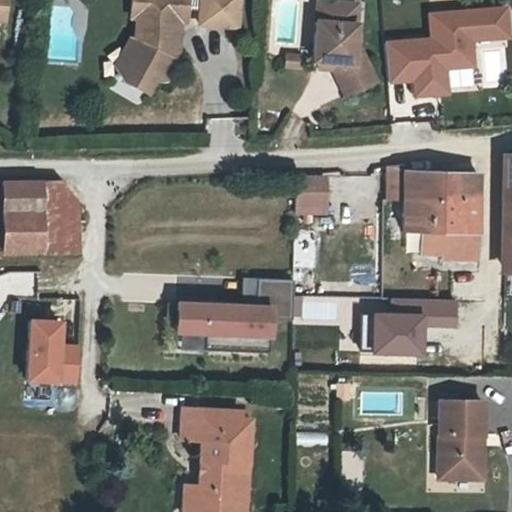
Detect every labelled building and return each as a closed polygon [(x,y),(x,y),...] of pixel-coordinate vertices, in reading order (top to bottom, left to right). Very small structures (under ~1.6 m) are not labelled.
[(133,52),(123,71),(147,83),(154,71),(165,68),(172,54),(164,42),(168,28),(173,28),(174,16),(175,2),(180,2),(180,0),(127,0),(127,10),(133,10),(132,29),(130,29),(122,45),(133,52)] [(242,26),(240,0),(196,0),(198,29),(242,26)] [(381,78),(360,36),(361,20),(352,20),(354,0),(327,0),(322,5),(318,56),(325,57),(338,58),(337,65),(352,92),(381,78)] [(363,0),(357,0),(354,0),(352,20),(361,20),(363,0)] [(427,37),(384,40),(386,85),(411,84),(412,95),(510,90),(505,7),(426,12),(427,37)] [(115,58),(123,71),(133,52),(122,45),(115,58)] [(401,188),(474,190),(475,158),(402,158),(401,188)] [(295,197),(326,197),(327,168),(296,167),(295,197)] [(77,191),(60,173),(2,174),(4,244),(79,242),(77,191)] [(474,190),(401,188),(401,217),(419,218),(446,219),(447,228),(474,229),(474,190)] [(446,219),(419,218),(419,240),(441,240),(441,245),(474,245),(474,229),(447,228),(446,219)] [(292,311),(293,270),(257,269),(257,298),(242,298),(177,296),(176,325),(182,325),(206,326),(206,343),(271,345),(272,311),(292,311)] [(242,269),(242,298),(257,298),(257,269),(242,269)] [(368,356),(422,357),(423,328),(455,329),(456,300),(391,299),(391,314),(369,314),(368,356)] [(29,364),(79,367),(81,332),(61,330),(62,307),(32,305),(29,364)] [(182,325),(182,343),(206,343),(206,326),(182,325)] [(354,389),(354,423),(389,423),(389,389),(354,389)] [(439,394),(437,451),(448,451),(447,472),(480,474),(482,439),(475,439),(476,430),(482,431),(483,396),(439,394)] [(236,491),(238,412),(227,412),(227,404),(177,403),(177,437),(193,438),(193,462),(198,463),(198,477),(192,477),(192,486),(187,486),(186,504),(192,511),(222,511),(236,500),(236,491)] [(248,412),(238,412),(236,491),(246,491),(248,412)] [(295,433),(295,447),(327,447),(327,432),(295,433)] [(340,482),(359,484),(362,451),(343,449),(340,482)] [(436,471),(447,472),(448,451),(437,451),(436,471)] [(178,511),(192,511),(186,504),(187,486),(179,486),(178,511)] [(222,511),(244,511),(246,491),(236,491),(236,500),(222,511)]
